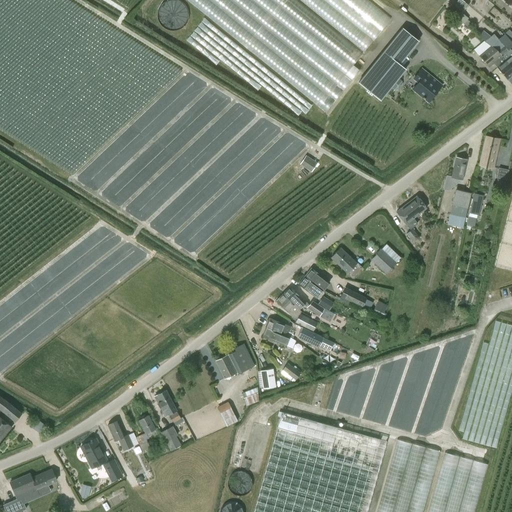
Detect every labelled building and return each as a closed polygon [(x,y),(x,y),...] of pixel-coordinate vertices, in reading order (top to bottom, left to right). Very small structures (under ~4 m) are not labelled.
[(166,0),(161,0),(156,22),(183,29),(188,5),(166,0)] [(187,0),(324,112),(358,69),(353,64),(362,52),(296,0),(300,0),(363,51),(391,18),(368,0),(187,0)] [(466,8),(458,2),(450,13),(458,20),(466,8)] [(402,28),(358,82),(380,101),(406,70),(399,65),(418,41),(402,28)] [(499,52),(511,67),(511,52),(510,50),(508,53),(494,35),(485,42),(499,52)] [(494,64),(497,68),(507,80),(511,75),(511,68),(497,52),(485,43),(484,41),(474,50),(489,68),(494,64)] [(413,90),(428,102),(441,86),(421,70),(414,79),(418,83),(413,90)] [(493,167),(499,140),(486,137),(480,164),(493,167)] [(317,163),(305,155),(300,164),(312,171),(317,163)] [(446,175),(444,184),(443,189),(448,191),(458,183),(459,178),(462,179),(466,160),(455,158),(452,176),(446,175)] [(496,187),(504,187),(506,168),(497,168),(496,187)] [(467,208),(471,192),(456,188),(450,214),(447,225),(463,228),(467,208)] [(479,216),(483,195),(472,193),(469,208),(468,214),(469,214),(466,224),(474,226),(476,215),(478,216),(479,216)] [(417,196),(405,205),(414,217),(426,209),(417,196)] [(410,230),(412,229),(419,224),(414,217),(405,205),(400,208),(396,212),(410,230)] [(417,234),(421,231),(417,226),(413,229),(406,234),(413,242),(420,237),(417,234)] [(396,263),(401,257),(386,244),(381,249),(381,248),(371,260),(386,274),(396,263)] [(363,269),(357,264),(340,248),(330,258),(347,274),(352,279),(354,279),(363,269)] [(310,268),(304,276),(322,290),(329,282),(310,268)] [(304,276),(298,284),(316,299),(322,290),(304,276)] [(501,299),(511,296),(511,284),(498,288),(501,299)] [(290,286),(283,293),(299,310),(304,305),(305,307),(308,304),(305,302),(301,298),(301,299),(290,286)] [(340,298),(362,308),(362,307),(370,310),(373,303),(366,299),(367,299),(345,288),(340,298)] [(318,322),(300,313),(301,311),(299,310),(283,293),(276,301),(287,312),(292,317),(293,316),(297,318),(294,323),(313,332),(318,322)] [(327,309),(329,306),(320,300),(318,304),(327,309)] [(382,317),(385,303),(374,300),(371,314),(382,317)] [(319,317),(324,308),(312,301),(307,308),(319,317)] [(324,308),(319,317),(329,322),(333,313),(324,308)] [(269,318),(266,327),(287,336),(291,327),(269,318)] [(286,347),(290,336),(287,336),(266,327),(262,337),(286,347)] [(319,348),(324,338),(302,327),(298,338),(319,348)] [(251,371),(255,368),(249,355),(243,344),(234,349),(235,351),(227,355),(215,361),(224,379),(236,373),(249,367),(251,371)] [(287,363),(282,371),(295,380),(301,373),(287,363)] [(273,369),(260,371),(263,390),(276,388),(273,369)] [(177,411),(174,405),(173,405),(166,390),(153,397),(161,411),(164,417),(177,411)] [(246,405),(249,404),(258,400),(257,392),(243,398),(246,405)] [(9,402),(0,395),(0,411),(2,413),(14,423),(22,413),(9,402)] [(226,427),(237,421),(228,402),(217,407),(225,425),(226,427)] [(181,419),(176,411),(169,415),(173,423),(181,419)] [(281,412),(252,511),(366,511),(386,441),(281,412)] [(151,449),(146,440),(148,439),(146,434),(155,429),(148,415),(138,420),(145,433),(136,437),(143,453),(151,449)] [(0,418),(0,440),(11,428),(0,418)] [(128,435),(125,436),(117,421),(107,425),(114,441),(118,439),(123,451),(133,446),(128,435)] [(173,426),(161,433),(171,451),(181,445),(176,436),(178,435),(173,426)] [(92,468),(106,460),(96,439),(81,447),(92,468)] [(421,511),(436,449),(392,439),(374,511),(421,511)] [(473,511),(485,462),(439,452),(425,511),(473,511)] [(102,465),(111,482),(123,476),(114,459),(102,465)] [(28,508),(52,498),(46,485),(56,480),(51,469),(31,478),(29,474),(10,483),(15,496),(21,493),(28,508)] [(234,496),(253,489),(246,470),(227,477),(234,496)] [(82,497),(86,499),(87,496),(89,497),(90,490),(82,488),(80,494),(82,495),(82,497)] [(219,507),(220,511),(240,511),(238,503),(219,507)]
